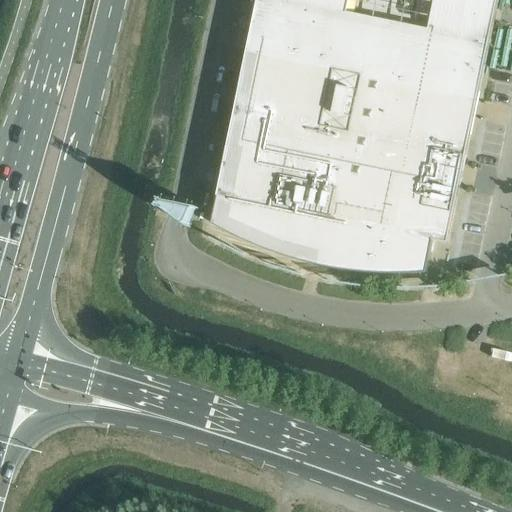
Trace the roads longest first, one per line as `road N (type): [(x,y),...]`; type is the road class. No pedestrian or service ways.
road 1 (unclassified): [(511,306),(431,319),(351,318),(275,299),(194,264),(184,250),(183,218),(227,0)]
road 2 (secondary): [(479,511),(303,445),(15,367)]
road 3 (primary): [(15,367),(114,0)]
road 4 (primary): [(60,0),(0,216)]
